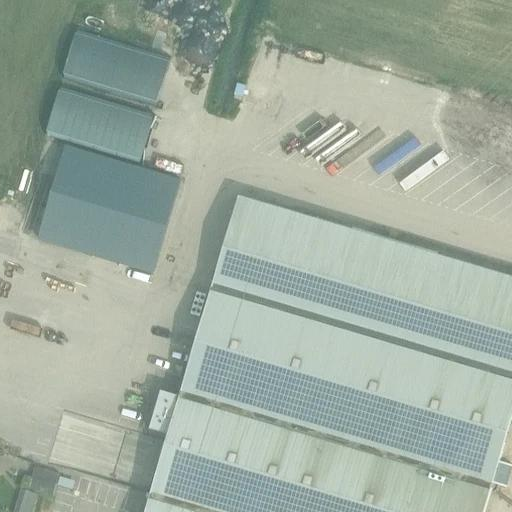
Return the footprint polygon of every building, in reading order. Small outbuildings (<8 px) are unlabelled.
[(154,117),(61,88),(46,135),(140,164),(154,117)] [(68,146),(38,240),(152,275),(182,181),(68,146)] [(373,197),(414,169),(408,159),(367,187),(373,197)] [(416,203),(423,214),(468,187),(461,175),(416,203)] [(411,203),(435,184),(430,177),(406,196),(411,203)] [(494,485),(511,422),(511,278),(240,197),(182,392),(494,485)] [(151,429),(170,435),(146,511),(485,511),(492,491),(162,391),(151,429)] [(51,471),(72,475),(74,463),(82,464),(84,452),(55,447),(51,471)] [(35,467),(32,479),(56,486),(59,474),(35,467)] [(108,488),(110,479),(90,475),(88,483),(108,488)] [(31,480),(28,491),(52,498),(56,486),(32,479),(31,480)]
